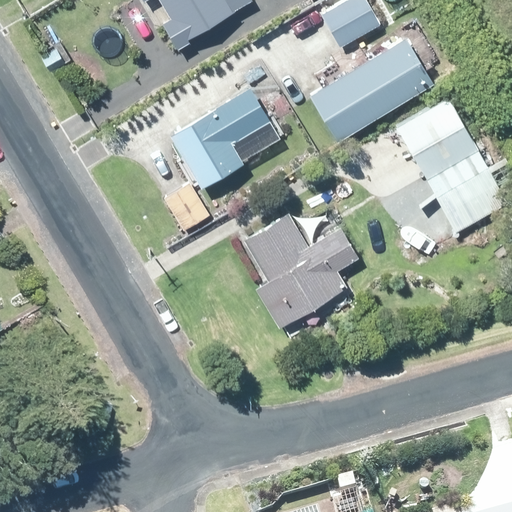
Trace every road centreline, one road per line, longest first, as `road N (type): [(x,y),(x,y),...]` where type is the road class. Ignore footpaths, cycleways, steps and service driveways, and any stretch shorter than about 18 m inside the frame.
road 1 (residential): [(0,97),(171,388),(182,461)]
road 2 (residential): [(182,461),(511,372)]
road 3 (residential): [(7,511),(182,461)]
